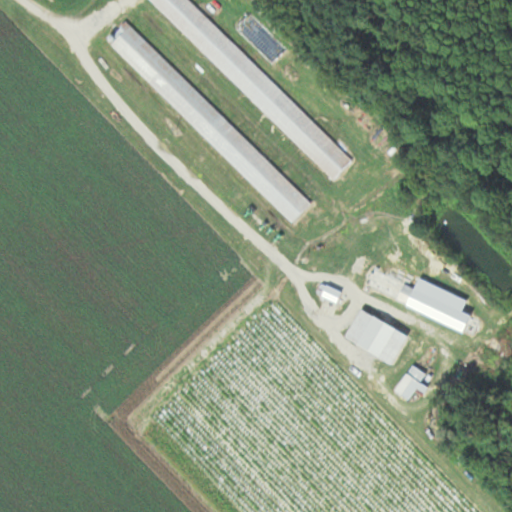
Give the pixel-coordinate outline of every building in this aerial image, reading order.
[(189,0),(150,0),(150,1),(333,180),(353,160),(189,0)] [(311,203),(127,21),(107,41),(292,223),(311,203)] [(483,319),(374,270),(367,287),(475,336),(483,319)] [(342,293),(327,285),(322,295),(337,303),(342,293)] [(358,345),(380,358),(398,330),(375,316),(358,345)] [(419,385),(427,374),(414,366),(397,391),(410,401),(420,386),(419,385)]
